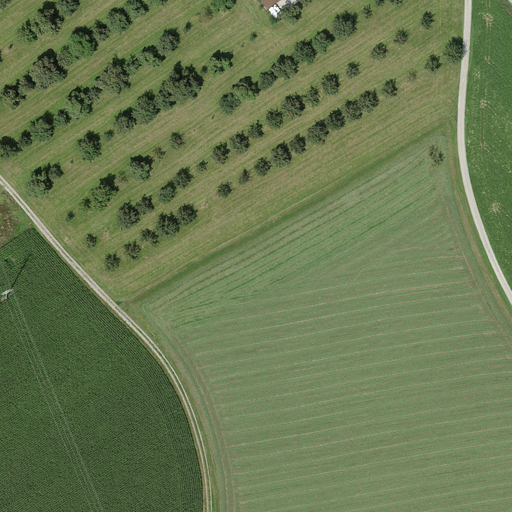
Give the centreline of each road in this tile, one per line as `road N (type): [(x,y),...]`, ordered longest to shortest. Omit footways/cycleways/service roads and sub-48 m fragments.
road 1 (track): [(210,511),(194,422),(160,357),(0,181)]
road 2 (track): [(511,295),(466,171),(468,0)]
